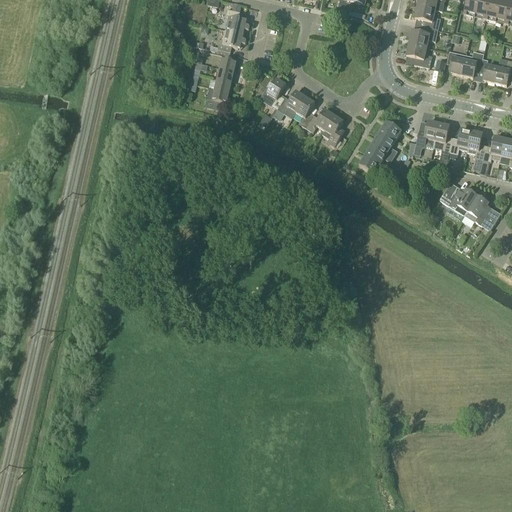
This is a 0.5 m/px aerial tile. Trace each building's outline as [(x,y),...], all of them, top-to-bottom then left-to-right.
[(365,0),(341,0),(341,2),(339,2),(336,15),(349,18),(352,5),(364,8),(365,0)] [(419,0),(417,9),(435,13),(442,15),(445,0),(419,0)] [(467,0),(464,14),(464,18),(474,20),(478,0),(467,0)] [(478,0),(474,20),(485,22),(489,0),(478,0)] [(490,0),(489,0),(485,22),(495,25),(500,0),(492,0),(493,1),(490,0)] [(500,0),(495,25),(506,27),(511,5),(508,4),(508,0),(500,0)] [(427,25),(426,31),(438,33),(440,22),(434,21),(435,13),(417,9),(415,22),(427,25)] [(243,23),(238,22),(240,16),(227,13),(226,19),(229,19),(225,33),(243,37),(244,33),(246,34),(247,34),(247,33),(248,33),(248,32),(249,31),(248,30),(248,29),(247,29),(242,28),(243,23)] [(409,46),(427,51),(428,43),(435,45),(438,33),(426,31),(424,37),(412,34),(409,46)] [(243,37),(225,33),(222,48),(219,47),(217,53),(230,56),(231,50),(237,52),(238,47),(242,48),(243,48),(244,48),(245,47),(245,46),(245,44),(244,44),(243,43),(242,43),(243,37)] [(427,51),(409,46),(406,59),(422,63),(421,69),(429,71),(432,60),(425,58),(427,51)] [(450,76),(461,79),(466,59),(449,55),(446,67),(452,68),(450,76)] [(466,59),(461,79),(473,82),(475,74),(480,75),(483,63),(484,57),(474,55),(473,60),(466,59)] [(221,61),(219,71),(235,75),(237,65),(221,61)] [(511,64),(501,62),(499,71),(495,86),(507,89),(508,84),(511,85),(511,64)] [(483,63),(480,75),(485,76),(483,84),(495,86),(499,71),(487,69),(488,64),(483,63)] [(437,64),(435,73),(443,74),(445,66),(437,64)] [(235,75),(219,71),(216,82),(232,86),(235,75)] [(230,97),(232,86),(216,82),(214,93),(230,97)] [(260,102),(277,113),(284,102),(279,99),(286,89),(276,82),(271,90),(268,89),(260,102)] [(214,93),(209,92),(207,103),(227,107),(230,97),(214,93)] [(284,102),(277,113),(284,118),(288,111),(295,116),(305,101),(296,95),(289,105),(284,102)] [(298,127),(306,132),(312,121),(307,117),(314,107),(305,101),(295,116),(303,120),(298,127)] [(312,121),(306,132),(313,136),(317,129),(324,134),(334,119),(324,113),(317,124),(312,121)] [(334,119),(324,134),(325,135),(323,137),(329,141),(327,145),(334,150),(344,134),(339,131),(343,125),(334,119)] [(396,143),(401,134),(386,125),(381,133),(396,143)] [(424,149),(433,151),(438,127),(428,125),(425,137),(419,136),(416,148),(424,150),(424,149)] [(441,154),(449,156),(452,143),(446,142),(449,130),(438,127),(433,151),(441,153),(441,154)] [(360,131),(350,133),(352,141),(362,140),(360,131)] [(468,152),(472,135),(461,132),(458,145),(452,143),(449,156),(453,157),(457,158),(458,152),(467,154),(468,152)] [(396,143),(381,133),(375,142),(390,152),(391,150),(396,143)] [(473,135),(472,135),(468,152),(467,154),(467,156),(475,158),(474,162),(482,164),(485,151),(479,150),(482,137),(480,137),(480,134),(474,133),(473,135)] [(491,153),(485,151),(482,164),(481,168),(486,170),(488,165),(491,166),(491,162),(500,164),(505,143),(494,140),(491,153)] [(390,152),(375,142),(370,151),(385,160),(384,162),(390,166),(398,154),(391,150),(390,152)] [(511,144),(505,143),(500,164),(500,166),(508,168),(508,169),(511,170),(511,144)] [(384,162),(385,160),(370,151),(364,160),(379,169),(384,162)] [(374,178),(379,169),(364,160),(359,168),(374,178)] [(445,194),(439,202),(465,218),(477,200),(465,193),(462,197),(457,194),(454,199),(445,194)] [(499,207),(509,203),(505,194),(495,199),(499,207)] [(487,207),(477,200),(465,218),(484,231),(494,215),(485,209),(487,207)]
